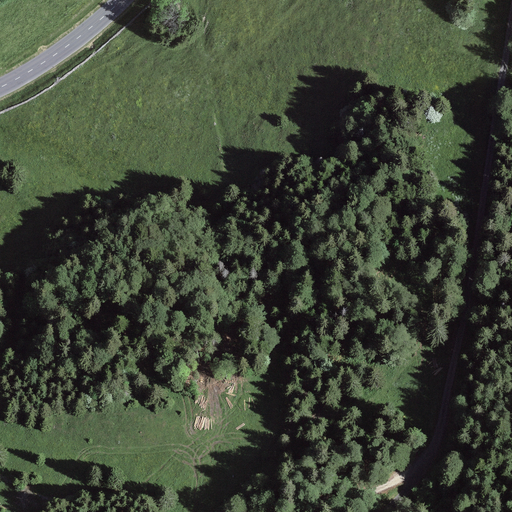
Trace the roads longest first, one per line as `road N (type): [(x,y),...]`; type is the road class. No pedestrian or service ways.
road 1 (unclassified): [(511,27),(464,322),(437,435),(416,478),(384,511)]
road 2 (secondary): [(0,86),(118,0)]
